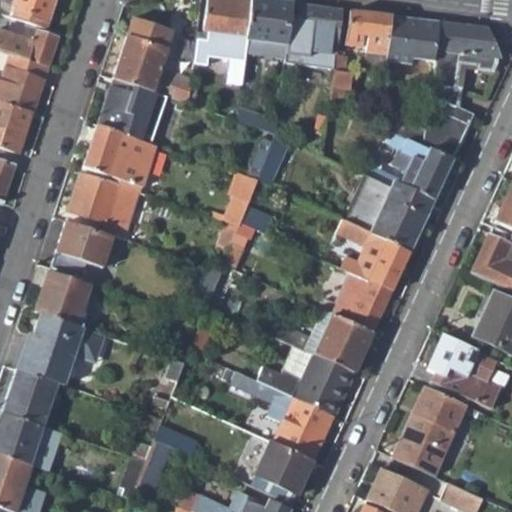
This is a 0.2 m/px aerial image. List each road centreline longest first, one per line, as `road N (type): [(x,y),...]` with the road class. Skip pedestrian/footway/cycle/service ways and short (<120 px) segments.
road 1 (residential): [(322,511),(511,100)]
road 2 (residential): [(102,0),(0,305)]
